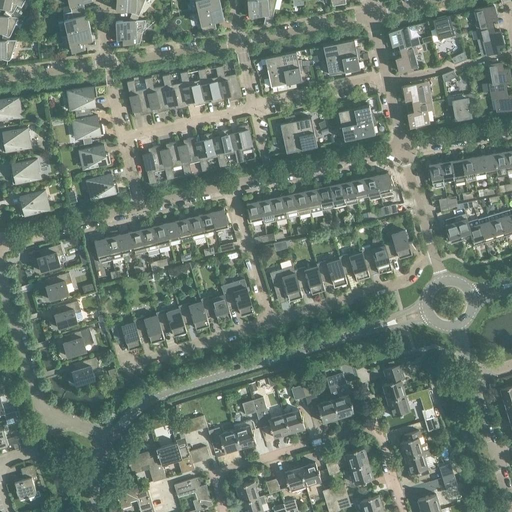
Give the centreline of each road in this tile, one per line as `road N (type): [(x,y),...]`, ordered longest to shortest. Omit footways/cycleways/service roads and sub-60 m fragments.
road 1 (tertiary): [(111,439),(162,394),(373,328)]
road 2 (residential): [(224,511),(213,474),(377,423)]
road 3 (residential): [(434,256),(405,281),(270,322)]
road 4 (residential): [(229,184),(401,148)]
road 5 (residential): [(60,416),(36,400),(0,281)]
road 6 (residential): [(270,322),(129,364)]
road 7 (residential): [(270,322),(229,184)]
road 8 (residential): [(0,242),(138,207)]
road 9 (residential): [(511,509),(471,377)]
road 10 (residential): [(238,42),(371,15)]
road 11 (residential): [(122,137),(253,104)]
road 12 (residential): [(106,64),(238,42)]
road 13 (residential): [(386,81),(511,54)]
